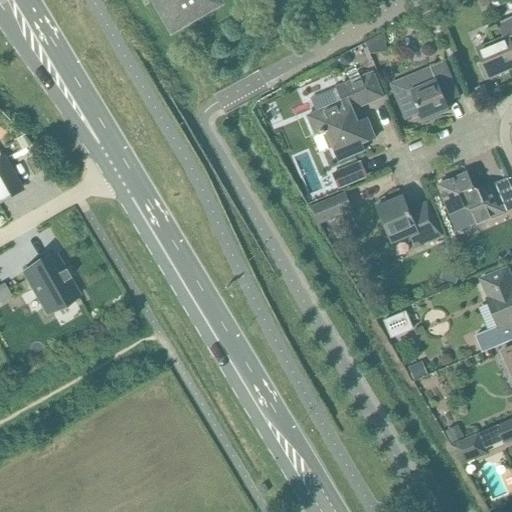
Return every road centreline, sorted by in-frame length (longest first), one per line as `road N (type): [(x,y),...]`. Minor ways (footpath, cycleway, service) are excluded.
road 1 (tertiary): [(328,511),(210,316)]
road 2 (tertiary): [(0,7),(114,176)]
road 3 (tertiary): [(128,169),(30,0)]
road 4 (tertiary): [(114,176),(210,316)]
road 5 (tertiary): [(210,316),(128,169)]
road 6 (residential): [(114,176),(0,236)]
road 7 (residential): [(399,169),(511,124)]
